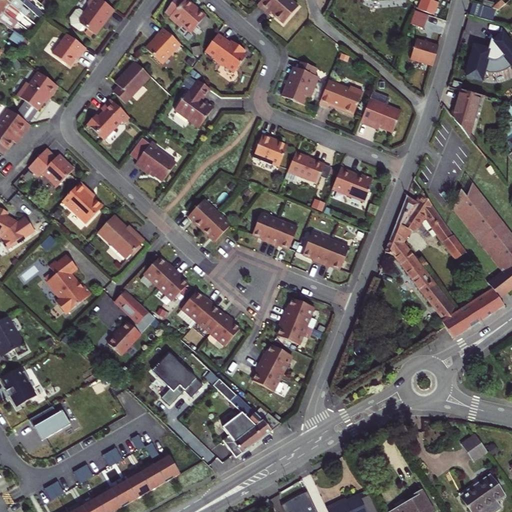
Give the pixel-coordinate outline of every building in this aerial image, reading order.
[(14,20),(20,12),(10,5),(3,0),(0,0),(0,9),(5,12),(14,20)] [(22,2),(19,0),(3,0),(10,5),(20,12),(26,17),(29,13),(21,6),(19,5),(22,2)] [(19,0),(22,2),(40,18),(43,15),(26,0),(19,0)] [(47,9),(53,0),(45,0),(42,5),(47,9)] [(90,0),(87,5),(88,8),(84,14),(79,10),(76,11),(70,19),(71,26),(80,32),(83,32),(85,28),(88,30),(93,34),(96,36),(102,28),(102,26),(105,21),(106,21),(114,11),(99,0),(90,0)] [(174,0),(174,1),(164,13),(181,28),(183,26),(192,33),(206,17),(185,0),(184,3),(180,0),(174,0)] [(298,7),(290,0),(261,0),(257,5),(269,15),(271,13),(283,24),(298,7)] [(439,3),(430,0),(420,0),(417,12),(428,15),(434,17),(439,3)] [(494,3),(483,0),(482,5),(493,8),(493,7),(494,3)] [(498,11),(505,5),(501,0),(493,7),(493,8),(493,9),(498,11)] [(494,18),(496,10),(493,9),(483,6),(481,14),(494,18)] [(14,20),(5,12),(0,9),(0,22),(13,31),(18,23),(14,20)] [(423,29),(428,15),(417,12),(414,11),(410,24),(423,29)] [(180,45),(164,29),(156,38),(156,39),(153,43),(152,43),(146,49),(161,64),(170,54),(171,55),(180,45)] [(21,46),(25,39),(15,32),(10,39),(21,46)] [(509,43),(500,32),(493,38),(491,40),(490,38),(487,48),(484,48),(472,44),(470,54),(467,53),(463,66),(466,67),(464,75),(478,79),(481,70),(484,71),(492,70),(500,69),(507,66),(510,64),(511,66),(511,43),(511,42),(509,43)] [(493,38),(489,33),(484,48),(487,48),(490,38),(491,40),(493,38)] [(234,46),(218,34),(205,51),(217,59),(217,62),(222,66),(225,65),(233,71),(236,71),(245,58),(243,56),(246,51),(236,44),(234,46)] [(79,55),(81,56),(86,49),(67,35),(53,54),(70,67),(79,55)] [(410,61),(432,67),(438,47),(415,40),(410,61)] [(200,55),(198,48),(192,49),(194,56),(200,55)] [(15,71),(22,66),(17,60),(11,66),(15,71)] [(310,99),(319,78),(315,76),(311,75),(314,68),(301,62),(298,69),(295,76),(290,74),(282,96),(304,105),(307,98),(310,99)] [(125,104),(151,77),(135,63),(125,73),(126,74),(122,78),(122,77),(115,84),(119,87),(114,93),(125,104)] [(194,71),(191,76),(197,80),(200,76),(194,71)] [(50,99),(58,87),(38,73),(29,85),(27,83),(17,96),(38,111),(48,98),(50,99)] [(183,83),(191,90),(197,83),(188,77),(183,83)] [(175,111),(199,128),(214,107),(206,101),(204,104),(202,102),(210,90),(199,81),(190,93),(188,92),(175,111)] [(342,110),(342,111),(353,116),(363,92),(350,87),(349,89),(328,81),(319,105),(328,109),(329,105),(342,110)] [(451,116),(468,137),(479,96),(460,91),(458,99),(459,100),(457,107),(454,105),(451,116)] [(401,112),(370,99),(360,123),(368,126),(369,124),(393,133),(401,112)] [(124,124),(130,118),(111,100),(101,110),(104,112),(98,118),(96,116),(87,125),(104,141),(122,122),(124,124)] [(20,139),(30,126),(9,110),(0,121),(0,143),(8,150),(14,142),(15,143),(19,138),(20,139)] [(154,136),(159,130),(155,127),(150,132),(154,136)] [(256,151),(253,157),(279,167),(287,146),(273,140),(273,139),(262,135),(259,142),(256,151)] [(150,145),(142,139),(129,156),(137,162),(150,145)] [(158,147),(151,143),(150,145),(137,162),(135,165),(149,175),(150,173),(163,182),(176,164),(156,150),(158,147)] [(56,158),(46,149),(29,168),(39,178),(43,173),(58,187),(74,170),(58,156),(56,158)] [(305,156),(296,152),(288,172),(300,177),(301,176),(318,183),(319,181),(325,166),(325,165),(305,157),(305,156)] [(331,169),(325,166),(319,181),(325,183),(331,169)] [(354,173),(341,168),(332,189),(365,203),(369,192),(368,191),(373,179),(362,175),(361,177),(353,174),(354,173)] [(298,185),(300,177),(288,172),(285,179),(298,185)] [(467,175),(461,189),(467,196),(472,183),(467,175)] [(86,189),(80,183),(62,202),(86,224),(102,207),(85,191),(86,189)] [(492,289),(499,299),(511,289),(511,233),(472,183),(467,196),(461,189),(453,208),(502,272),(488,283),(492,289)] [(431,206),(432,205),(421,191),(419,195),(422,196),(418,203),(407,197),(396,224),(410,229),(416,226),(425,214),(444,241),(457,259),(460,257),(466,252),(453,235),(452,236),(431,206)] [(188,217),(202,229),(217,214),(204,201),(188,217)] [(8,213),(0,208),(0,236),(2,237),(4,239),(3,242),(8,250),(18,243),(17,241),(34,230),(26,219),(17,225),(16,223),(9,220),(10,219),(6,216),(8,213)] [(58,210),(52,216),(57,220),(63,214),(58,210)] [(230,226),(217,214),(202,229),(215,242),(230,226)] [(262,240),(270,244),(279,221),(261,214),(253,235),(262,239),(262,240)] [(135,235),(114,216),(98,233),(127,260),(131,255),(140,246),(144,241),(136,233),(135,235)] [(297,228),(279,221),(270,244),(278,247),(279,245),(289,249),(297,228)] [(396,224),(393,232),(404,238),(410,229),(396,224)] [(395,257),(444,321),(455,313),(453,312),(401,241),(404,238),(393,232),(385,253),(395,257)] [(312,261),(321,264),(330,241),(312,233),(303,255),(313,259),(312,261)] [(349,248),(330,241),(321,264),(329,268),(330,266),(340,270),(349,248)] [(142,248),(140,246),(131,255),(133,257),(142,248)] [(466,265),(472,260),(466,252),(460,257),(466,265)] [(60,299),(56,302),(65,315),(91,295),(84,286),(82,288),(79,290),(75,285),(78,283),(70,273),(77,268),(68,257),(58,264),(56,261),(49,266),(53,272),(44,278),(60,299)] [(144,274),(158,288),(175,270),(168,264),(167,265),(159,258),(144,274)] [(182,277),(175,270),(158,288),(173,301),(188,285),(180,278),(182,277)] [(453,340),(505,307),(499,299),(492,289),(455,313),(444,321),(442,322),(453,340)] [(149,313),(141,306),(125,291),(115,302),(133,319),(129,323),(128,322),(121,329),(120,329),(114,335),(114,337),(108,344),(121,356),(141,335),(134,328),(138,324),(139,325),(149,313)] [(204,299),(196,292),(182,309),(197,322),(212,305),(213,304),(206,298),(204,299)] [(286,309),(283,317),(306,327),(314,308),(292,300),(288,310),(286,309)] [(225,317),(212,305),(197,322),(210,334),(225,317)] [(226,315),(225,317),(210,334),(226,346),(240,330),(232,323),(233,321),(226,315)] [(299,345),(306,327),(283,317),(279,326),(281,327),(277,337),(299,345)] [(22,345),(6,318),(0,321),(0,349),(4,356),(15,350),(18,356),(28,351),(24,344),(22,345)] [(264,354),(260,362),(282,374),(292,357),(271,346),(266,355),(264,354)] [(192,354),(186,360),(195,369),(212,386),(230,403),(236,396),(219,380),(192,354)] [(188,376),(195,369),(186,360),(179,367),(188,376)] [(255,370),(257,371),(252,381),(273,392),(282,374),(260,362),(255,370)] [(22,373),(20,368),(0,379),(0,381),(5,389),(7,388),(18,407),(36,396),(28,383),(31,381),(25,371),(22,373)] [(236,396),(241,391),(223,376),(219,380),(236,396)] [(268,414),(262,421),(236,396),(230,403),(242,414),(255,427),(253,429),(262,439),(281,424),(268,414)] [(57,414),(52,407),(29,421),(33,429),(34,428),(39,425),(46,439),(70,425),(62,411),(57,414)] [(236,459),(237,458),(262,439),(253,429),(255,427),(242,414),(223,429),(230,437),(223,442),(236,459)] [(42,441),(46,439),(39,425),(34,428),(42,441)] [(145,447),(138,435),(131,439),(138,451),(145,447)] [(474,462),(482,456),(480,454),(486,451),(475,435),(462,444),(474,462)] [(158,455),(152,444),(145,447),(152,459),(158,455)] [(122,460),(116,448),(109,452),(116,464),(122,460)] [(116,464),(109,452),(102,456),(109,467),(116,464)] [(180,474),(169,456),(155,464),(165,483),(180,474)] [(165,483),(155,464),(140,473),(151,491),(165,483)] [(93,477),(87,465),(80,469),(87,480),(93,477)] [(87,480),(80,469),(73,473),(80,484),(87,480)] [(151,491),(140,473),(126,481),(136,500),(151,491)] [(496,511),(501,509),(501,507),(498,501),(504,497),(490,476),(480,483),(482,485),(462,500),(470,511),(496,511)] [(136,500),(126,481),(111,490),(122,508),(136,500)] [(64,493),(57,482),(51,486),(57,497),(64,493)] [(482,485),(480,483),(460,497),(462,500),(482,485)] [(57,497),(51,486),(44,489),(51,501),(57,497)] [(114,511),(122,508),(111,490),(97,498),(104,511),(114,511)] [(413,500),(391,511),(433,511),(421,491),(412,497),(413,500)] [(376,511),(367,492),(335,507),(334,505),(326,509),(327,511),(376,511)] [(104,511),(97,498),(82,506),(85,511),(104,511)]
